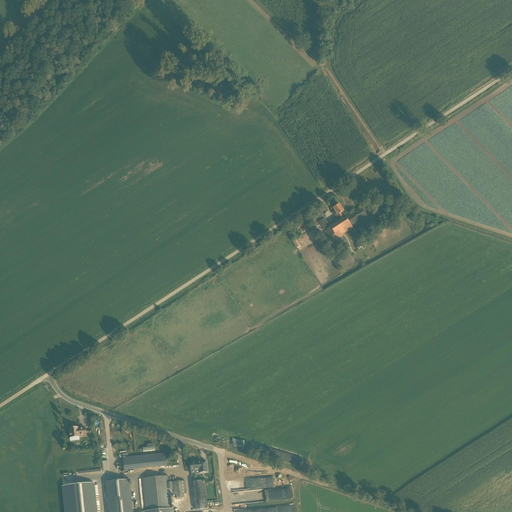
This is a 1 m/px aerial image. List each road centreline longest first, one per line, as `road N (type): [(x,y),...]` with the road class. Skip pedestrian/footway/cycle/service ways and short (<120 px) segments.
road 1 (unclassified): [(48,373),(511,71)]
road 2 (track): [(212,445),(411,511)]
road 3 (unclassified): [(212,445),(80,402),(48,373)]
road 4 (unknown): [(106,411),(111,456),(125,473),(178,470),(180,435)]
